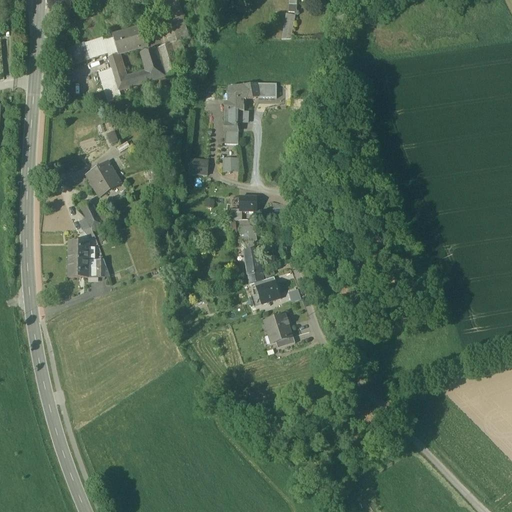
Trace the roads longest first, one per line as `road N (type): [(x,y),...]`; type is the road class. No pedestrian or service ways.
road 1 (residential): [(345,0),(291,191),(290,247),(323,350),(485,511)]
road 2 (tertiary): [(85,511),(48,405),(28,280),(39,0)]
